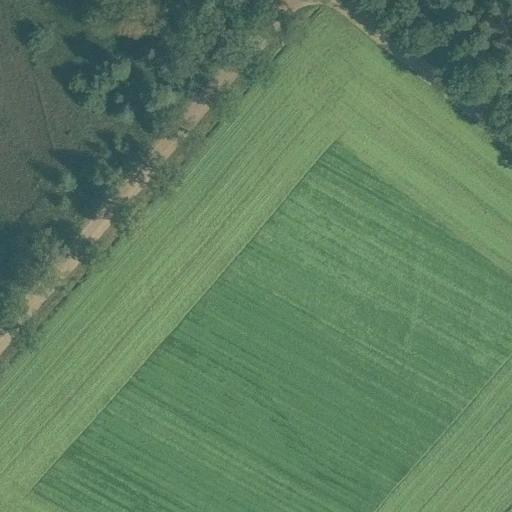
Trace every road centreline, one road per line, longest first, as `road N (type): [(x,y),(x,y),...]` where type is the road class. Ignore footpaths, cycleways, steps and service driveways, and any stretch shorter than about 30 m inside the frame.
road 1 (track): [(0,338),(294,0)]
road 2 (unclassified): [(338,0),(511,136)]
